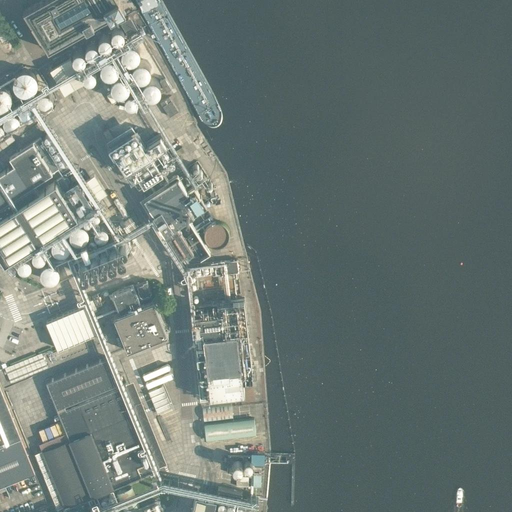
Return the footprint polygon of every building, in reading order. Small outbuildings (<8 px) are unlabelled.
[(118,10),(122,8),(124,7),(123,6),(119,0),(40,0),(36,3),(36,2),(34,3),(35,3),(30,6),(29,6),(29,7),(24,9),(23,9),(24,11),(24,10),(27,16),(28,17),(31,22),(32,23),(35,29),(36,30),(39,35),(40,36),(43,41),(43,42),(44,43),(47,48),(48,49),(49,48),(52,46),(52,47),(54,46),(53,46),(58,43),(59,43),(64,40),(65,39),(70,37),(71,36),(76,33),(76,34),(77,33),(82,30),(94,23),(99,20),(99,21),(100,20),(105,17),(106,17),(111,14),(112,13),(117,11),(118,10)] [(125,19),(132,32),(139,27),(132,15),(125,19)] [(73,55),(46,69),(48,85),(59,80),(64,91),(88,79),(98,74),(92,63),(99,62),(123,109),(135,107),(135,103),(139,102),(156,94),(150,95),(162,88),(156,76),(151,77),(150,70),(139,50),(139,47),(135,39),(134,33),(126,34),(121,24),(72,49),(73,55)] [(71,50),(59,56),(60,60),(72,54),(71,50)] [(15,91),(37,91),(36,69),(14,69),(15,91)] [(160,102),(169,116),(178,110),(169,96),(160,102)] [(114,151),(126,169),(129,174),(135,171),(143,184),(163,171),(151,153),(166,143),(160,134),(151,139),(150,144),(147,146),(140,135),(114,151)] [(0,252),(5,261),(95,203),(80,181),(64,192),(56,179),(39,190),(35,183),(60,166),(41,136),(9,156),(14,163),(0,172),(0,252)] [(0,158),(18,146),(15,141),(0,151),(0,158)] [(177,225),(179,224),(201,257),(210,251),(188,217),(206,206),(200,196),(201,195),(201,194),(200,194),(194,185),(187,189),(177,173),(164,182),(166,184),(144,198),(154,213),(152,214),(167,236),(166,236),(167,237),(179,256),(179,257),(186,253),(188,255),(194,251),(177,225)] [(28,266),(32,258),(22,254),(20,260),(25,262),(24,265),(28,266)] [(238,271),(237,259),(214,261),(215,274),(238,271)] [(136,284),(141,296),(150,293),(151,291),(147,280),(136,284)] [(113,315),(127,350),(168,334),(154,299),(144,303),(141,304),(133,284),(111,293),(119,313),(117,314),(113,315)] [(97,293),(91,295),(96,307),(102,305),(97,293)] [(189,304),(197,373),(200,396),(243,391),(241,378),(253,376),(252,366),(244,297),(189,304)] [(46,320),(57,348),(96,332),(85,304),(46,320)] [(5,367),(10,382),(48,367),(42,352),(5,367)] [(96,511),(95,507),(95,506),(94,507),(90,495),(87,496),(160,466),(125,382),(66,407),(65,405),(118,383),(107,356),(46,381),(69,439),(42,450),(67,511),(96,511)] [(165,384),(151,388),(156,411),(171,407),(165,384)] [(0,486),(35,473),(0,387),(0,486)] [(231,403),(202,406),(204,422),(233,418),(231,403)] [(256,433),(254,418),(204,423),(206,439),(256,433)] [(254,465),(253,485),(261,485),(261,472),(259,472),(259,465),(254,465)] [(117,492),(124,511),(139,505),(131,486),(117,492)] [(216,495),(239,500),(241,491),(218,486),(216,495)] [(196,491),(191,511),(212,511),(216,495),(196,491)] [(212,511),(254,511),(256,504),(239,500),(216,495),(212,511)]
